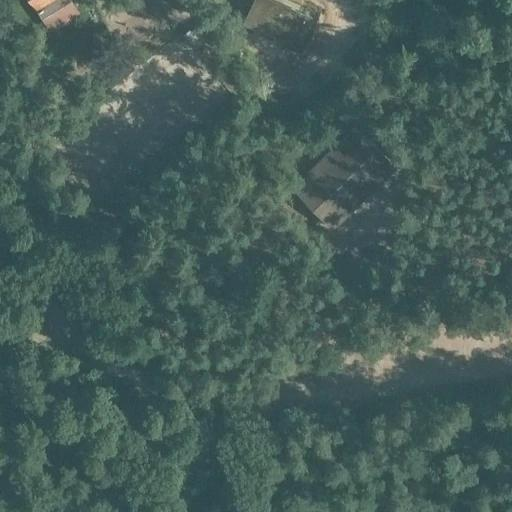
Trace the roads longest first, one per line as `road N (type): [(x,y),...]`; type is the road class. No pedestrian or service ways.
road 1 (track): [(77,343),(137,385),(263,401),(511,375)]
road 2 (track): [(0,215),(77,343)]
